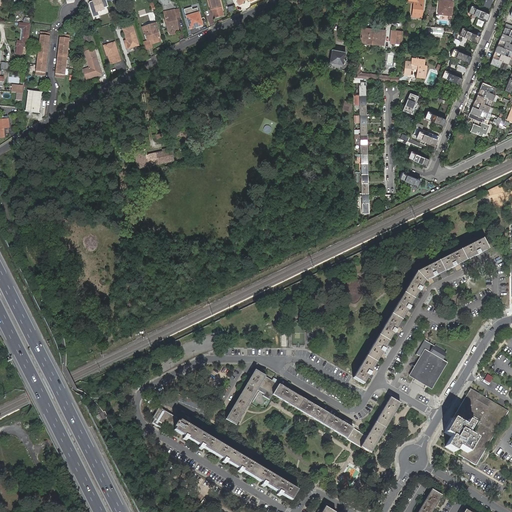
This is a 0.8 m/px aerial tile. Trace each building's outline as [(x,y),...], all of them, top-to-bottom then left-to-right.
[(91,0),(92,1),(89,2),(93,17),(99,15),(98,12),(103,10),(103,8),(108,7),(105,0),(91,0)] [(208,0),(211,10),(212,10),(214,18),(223,15),(218,0),(208,0)] [(414,1),(414,3),(413,16),(422,17),(423,0),(407,0),(414,1)] [(452,4),(452,1),(440,0),(439,0),(439,8),(438,7),(437,16),(440,16),(440,19),(449,20),(450,15),(452,15),(452,14),(454,14),(455,5),(452,4)] [(485,0),(483,6),(490,8),(492,0),(485,0)] [(478,16),(480,10),(471,6),(469,12),(478,16)] [(195,27),(202,25),(196,8),(192,10),(191,8),(184,10),(190,29),(195,27)] [(487,20),(489,14),(480,10),(478,16),(487,20)] [(175,14),(164,16),(167,31),(175,30),(176,30),(175,23),(176,23),(175,18),(175,14)] [(16,46),(27,47),(29,24),(19,23),(19,28),(23,29),(22,42),(17,41),(16,46)] [(155,30),(157,30),(155,24),(143,27),(147,41),(150,40),(151,44),(160,41),(157,32),(156,32),(155,30)] [(126,41),(124,42),(126,50),(138,46),(132,27),(124,29),(128,40),(126,41)] [(362,28),(360,42),(384,45),(386,31),(377,30),(377,29),(370,28),(370,29),(362,28)] [(511,30),(505,28),(502,34),(511,37),(511,30)] [(468,38),(471,32),(462,29),(459,35),(468,38)] [(403,32),(396,31),(395,44),(402,45),(403,32)] [(48,40),(50,40),(50,33),(41,32),(36,75),(45,76),(46,70),(44,70),(45,66),(45,61),(47,61),(48,49),(47,49),(47,44),(48,40)] [(480,36),(471,32),(468,38),(477,42),(480,36)] [(58,71),(56,71),(55,78),(65,79),(70,36),(60,34),(59,41),(61,41),(61,46),(60,50),(58,50),(57,63),(59,63),(58,67),(58,71)] [(511,44),(511,37),(502,34),(500,40),(511,44)] [(511,51),(511,44),(500,40),(497,46),(511,51)] [(104,46),(107,55),(108,55),(111,64),(120,61),(115,43),(104,46)] [(510,58),(511,54),(511,51),(497,46),(495,52),(510,58)] [(89,68),(83,70),(86,79),(91,77),(91,76),(96,74),(96,76),(101,74),(93,49),(84,52),(89,68)] [(344,57),(345,51),(331,49),(328,68),(342,70),(344,60),(345,61),(346,61),(346,60),(347,58),(346,57),(344,57)] [(459,59),(462,53),(453,49),(450,55),(459,59)] [(508,64),(510,58),(495,52),(492,58),(508,64)] [(471,57),(462,53),(459,59),(469,63),(471,57)] [(417,69),(417,70),(416,78),(425,79),(426,67),(424,67),(425,61),(417,60),(417,59),(415,58),(415,59),(411,59),(411,63),(405,62),(403,75),(410,76),(411,69),(415,70),(415,69),(417,69)] [(505,70),(508,64),(492,58),(490,64),(505,70)] [(360,71),(361,63),(356,63),(354,78),(359,78),(367,79),(367,74),(362,73),(360,71)] [(457,64),(455,68),(465,72),(467,68),(457,64)] [(433,85),(437,73),(431,71),(427,82),(433,85)] [(444,71),(441,77),(450,81),(453,75),(444,71)] [(367,74),(367,79),(381,80),(398,82),(398,77),(368,74),(367,74)] [(462,78),(453,75),(450,81),(460,85),(462,78)] [(495,94),(497,89),(482,83),(480,88),(495,94)] [(477,94),(492,100),(495,94),(480,88),(477,94)] [(28,91),(25,111),(40,113),(42,93),(28,91)] [(410,94),(404,110),(411,112),(417,97),(410,94)] [(475,100),(490,107),(492,100),(477,94),(475,100)] [(472,106),(487,112),(490,107),(475,100),(472,106)] [(484,119),(485,119),(487,112),(472,106),(469,112),(484,119)] [(433,121),(436,115),(427,111),(425,117),(433,121)] [(482,123),(484,119),(469,112),(468,117),(480,122),(479,126),(473,124),(470,132),(481,136),(482,134),(484,135),(488,125),(482,123)] [(445,119),(436,115),(433,121),(443,125),(445,119)] [(493,123),(502,127),(504,120),(495,116),(493,123)] [(3,128),(8,128),(8,118),(0,118),(0,138),(3,138),(3,128)] [(417,128),(414,135),(416,136),(415,137),(425,141),(429,132),(417,128)] [(434,145),(438,136),(429,132),(425,141),(434,145)] [(134,151),(138,164),(144,163),(145,166),(155,163),(152,154),(147,155),(145,149),(134,151)] [(171,149),(152,154),(155,163),(173,159),(171,149)] [(416,161),(419,155),(410,151),(408,158),(416,161)] [(426,165),(429,159),(419,155),(416,161),(426,165)] [(399,178),(408,182),(410,176),(402,172),(399,178)] [(410,176),(408,182),(417,186),(420,180),(410,176)] [(418,274),(353,378),(360,382),(364,384),(426,283),(487,250),(481,239),(418,274)] [(421,356),(410,375),(432,388),(448,362),(443,359),(447,352),(435,345),(435,346),(425,340),(417,354),(421,356)] [(347,439),(353,428),(279,383),(255,369),(225,418),(236,425),(257,389),(264,394),(263,395),(269,399),(273,394),(347,439)] [(508,415),(508,411),(492,401),(492,402),(480,395),(481,394),(472,389),(472,390),(470,389),(470,390),(471,390),(453,419),(452,418),(455,420),(447,434),(444,432),(444,433),(451,437),(445,448),(447,446),(454,450),(453,453),(454,453),(457,447),(462,450),(458,456),(475,466),(476,466),(477,466),(508,415)] [(172,398),(207,412),(210,406),(174,392),(172,398)] [(353,443),(371,453),(402,402),(392,396),(367,436),(369,437),(367,440),(365,439),(358,435),(353,443)] [(174,429),(291,500),(297,490),(180,419),(179,421),(176,419),(177,417),(159,406),(153,416),(171,427),(172,426),(175,428),(174,429)] [(155,418),(153,422),(161,427),(164,423),(155,418)] [(369,437),(367,436),(353,428),(347,439),(353,443),(358,435),(365,439),(367,440),(369,437)] [(417,511),(431,511),(436,505),(442,496),(431,490),(426,499),(417,511)]
